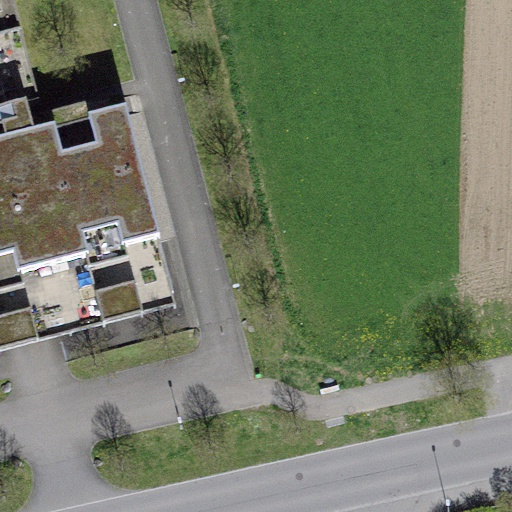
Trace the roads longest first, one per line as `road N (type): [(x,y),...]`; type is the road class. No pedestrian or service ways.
road 1 (tertiary): [(374,473),(198,511)]
road 2 (tertiary): [(511,442),(374,473)]
